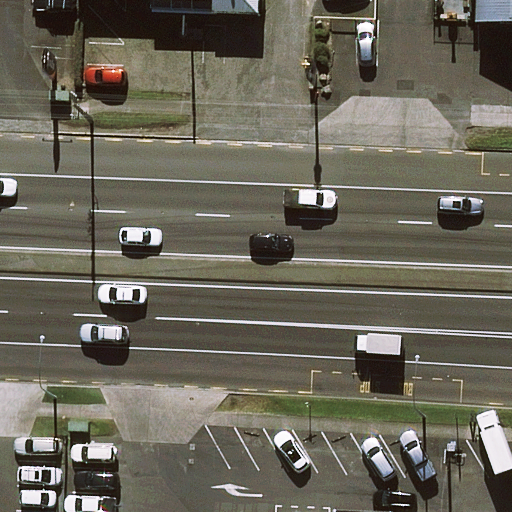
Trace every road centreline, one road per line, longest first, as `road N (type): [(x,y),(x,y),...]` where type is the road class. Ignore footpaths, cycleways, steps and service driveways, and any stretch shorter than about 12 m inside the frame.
road 1 (trunk): [(511,337),(0,312)]
road 2 (trunk): [(0,208),(511,228)]
